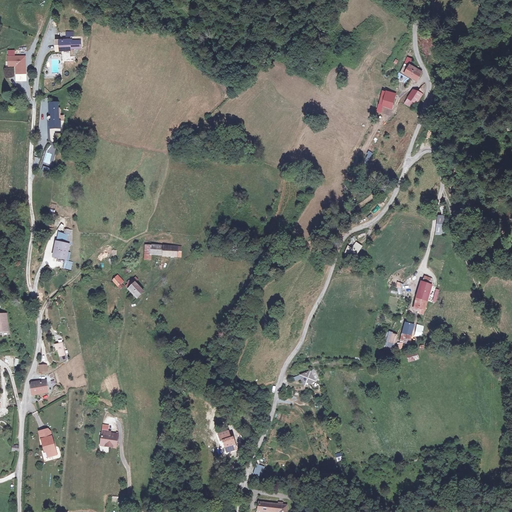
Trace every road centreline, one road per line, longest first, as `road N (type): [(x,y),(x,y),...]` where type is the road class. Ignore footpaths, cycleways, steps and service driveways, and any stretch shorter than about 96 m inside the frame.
road 1 (track): [(144,511),(187,373),(269,274),(404,172)]
road 2 (unclassified): [(19,511),(22,420),(41,330),(28,259),(34,101)]
road 3 (residential): [(240,511),(284,368),(341,247),(383,213),(406,164)]
road 4 (residential): [(406,164),(437,149),(443,168),(424,262)]
